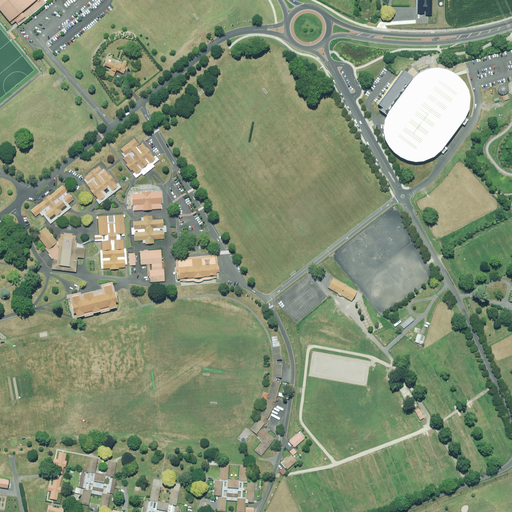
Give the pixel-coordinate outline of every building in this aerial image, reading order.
[(46,0),(0,0),(0,11),(12,27),(46,0)] [(372,4),(372,1),(361,1),(361,5),(361,8),(362,8),(362,14),(369,14),(369,12),(372,12),(372,4)] [(12,31),(9,33),(15,40),(17,38),(12,31)] [(110,75),(115,77),(117,70),(121,72),(121,73),(125,74),(127,68),(126,68),(128,63),(123,61),(122,65),(115,63),(114,63),(109,61),(109,60),(107,60),(105,65),(112,68),(110,75)] [(423,161),(436,156),(444,148),(466,116),(470,109),(469,92),(463,80),(458,75),(451,69),(436,64),(427,65),(419,68),(411,74),(401,68),(375,107),(384,113),(381,124),(383,134),(385,141),(390,146),(396,156),(411,161),(423,161)] [(503,84),(501,84),(499,85),(498,87),(498,89),(498,91),(499,92),(500,94),(502,94),(504,95),(506,94),(507,93),(508,92),(509,90),(509,89),(509,87),(508,85),(506,84),(504,84),(503,84)] [(133,170),(135,173),(134,174),(136,177),(137,178),(143,173),(144,175),(150,171),(155,166),(154,164),(160,160),(158,157),(157,156),(155,157),(144,143),(141,145),(135,138),(121,149),(125,154),(127,156),(124,159),(128,164),(126,165),(132,171),(133,170)] [(97,196),(98,198),(97,199),(96,200),(99,203),(100,205),(112,196),(122,187),(122,186),(119,182),(118,183),(117,183),(116,182),(116,181),(111,174),(111,175),(107,170),(106,171),(105,170),(104,169),(103,170),(100,165),(96,169),(95,168),(89,173),(89,174),(85,177),(86,179),(84,180),(87,183),(88,184),(88,185),(91,190),(91,191),(96,196),(97,196)] [(64,184),(30,210),(36,217),(41,213),(43,216),(44,215),(50,223),(51,224),(54,222),(69,209),(71,208),(71,207),(69,204),(75,199),(70,192),(68,194),(67,193),(69,191),(64,184)] [(118,234),(127,234),(126,215),(115,215),(116,223),(110,223),(110,216),(98,217),(100,235),(109,235),(109,237),(109,240),(102,241),(103,250),(102,250),(101,250),(103,270),(104,270),(129,268),(128,248),(126,249),(125,239),(118,239),(118,234)] [(146,229),(146,232),(136,233),(137,241),(147,241),(147,244),(156,244),(156,239),(166,239),(165,231),(154,231),(154,228),(165,227),(164,219),(154,220),(154,216),(146,216),(146,220),(135,221),(136,230),(146,229)] [(59,233),(58,241),(48,227),(38,234),(47,246),(46,248),(50,254),(53,259),(53,269),(76,272),(78,257),(85,257),(86,246),(83,245),(82,245),(81,245),(77,244),(76,235),(59,233)] [(151,276),(152,283),(166,282),(165,267),(163,267),(163,250),(140,251),(141,265),(148,265),(149,276),(151,276)] [(218,256),(176,259),(177,283),(219,280),(218,256)] [(359,290),(335,277),(329,286),(353,300),(359,290)] [(75,314),(76,319),(116,308),(115,304),(117,303),(115,293),(112,283),(101,286),(102,290),(91,293),(81,295),(80,293),(70,295),(68,296),(69,297),(73,314),(75,314)] [(424,321),(406,314),(403,323),(412,327),(411,331),(420,334),(424,321)] [(426,337),(419,334),(416,342),(423,345),(426,337)] [(282,359),(280,345),(273,346),(272,346),(274,360),(275,360),(282,359)] [(276,364),(275,364),(274,376),(275,377),(282,377),(283,364),(276,364)] [(275,381),(273,380),(268,400),(270,400),(276,401),(277,397),(280,382),(275,381)] [(268,404),(267,403),(261,415),(268,419),(274,406),(268,404)] [(425,417),(419,407),(414,409),(420,420),(425,417)] [(265,423),(259,419),(251,429),(257,434),(262,440),(255,449),(262,455),(276,439),(263,428),(265,423)] [(306,439),(301,432),(290,442),(295,448),(306,439)] [(64,459),(64,452),(58,451),(57,459),(52,458),(52,463),(56,463),(54,473),(63,474),(63,468),(66,468),(67,459),(64,459)] [(297,462),(292,455),(283,462),(289,469),(297,462)] [(83,494),(81,503),(90,505),(92,493),(102,495),(100,507),(108,509),(111,493),(115,494),(118,479),(114,478),(117,463),(109,461),(107,474),(96,472),(98,459),(90,458),(87,471),(83,470),(79,488),(77,487),(76,492),(83,494)] [(219,501),(219,510),(227,511),(228,499),(239,500),(237,511),(246,511),(247,502),(255,502),(256,483),(248,482),(250,466),(242,466),(240,478),(230,478),(231,465),(222,464),(221,477),(216,477),(215,495),(220,496),(219,501)] [(288,472),(284,467),(280,471),(284,475),(288,472)] [(59,478),(51,476),(50,484),(47,484),(46,490),(50,491),(48,498),(55,499),(56,492),(61,493),(62,487),(58,486),(59,478)] [(11,480),(0,478),(0,488),(9,489),(11,480)] [(178,511),(180,507),(176,507),(179,491),(171,490),(169,502),(158,500),(161,488),(152,486),(150,499),(145,498),(142,511),(178,511)] [(64,511),(66,508),(49,503),(46,511),(64,511)]
